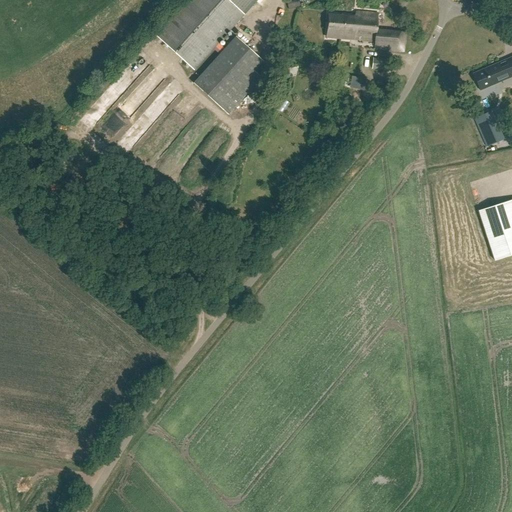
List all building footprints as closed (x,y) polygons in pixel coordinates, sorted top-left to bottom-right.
[(257,0),(186,0),(155,36),(194,71),(201,63),(205,66),(210,60),(207,57),(213,49),(215,51),(220,45),(218,44),(257,0)] [(380,13),(358,11),(358,16),(331,13),(328,36),(377,42),(376,47),(406,50),(407,32),(378,29),(380,13)] [(263,61),(236,37),(193,83),(228,115),(261,79),(253,71),(263,61)] [(388,59),(373,58),(372,69),(387,71),(388,59)] [(505,59),(474,72),(478,81),(481,79),(484,86),(511,74),(511,59),(507,62),(505,59)] [(139,94),(136,99),(141,103),(145,99),(139,94)] [(492,111),(474,119),(486,147),(504,139),(492,111)] [(511,200),(478,211),(494,261),(511,255),(511,200)]
